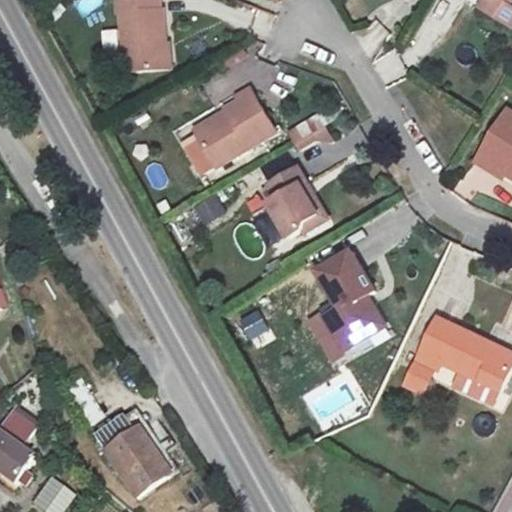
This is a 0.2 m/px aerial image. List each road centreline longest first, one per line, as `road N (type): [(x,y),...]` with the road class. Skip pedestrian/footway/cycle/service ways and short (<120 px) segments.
road 1 (secondary): [(275,511),(0,6)]
road 2 (residential): [(296,27),(349,59),(450,211),(511,238)]
